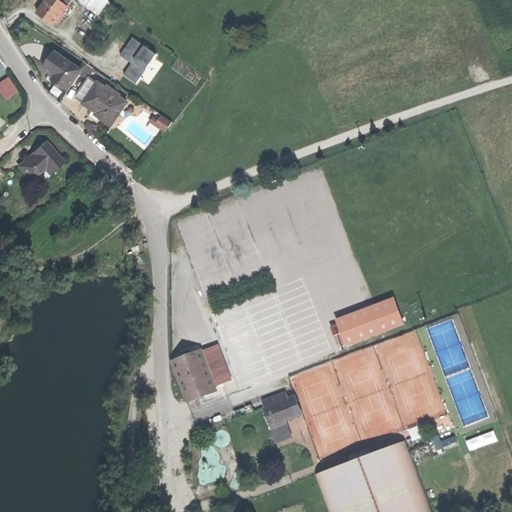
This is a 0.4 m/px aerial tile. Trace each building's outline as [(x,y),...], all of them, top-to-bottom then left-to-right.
[(46,19),(54,25),(68,7),(64,3),(59,0),(47,0),(38,13),(46,19)] [(109,0),(82,0),(83,2),(100,14),(110,0),(109,0)] [(165,51),(139,32),(124,53),(136,62),(128,73),(142,83),(165,51)] [(60,84),(69,90),(80,74),(82,70),(55,52),(44,68),(55,75),(52,79),(60,84)] [(87,63),(82,70),(80,74),(88,79),(89,76),(95,68),(87,63)] [(11,76),(0,81),(0,89),(5,99),(19,92),(11,76)] [(75,97),(84,103),(98,82),(89,76),(88,79),(75,97)] [(96,114),(112,124),(127,101),(119,96),(106,87),(98,82),(84,103),(92,108),(98,112),(96,114)] [(108,84),(106,87),(119,96),(121,93),(108,84)] [(157,122),(167,129),(173,122),(162,115),(157,122)] [(19,166),(31,181),(47,168),(51,174),(63,163),(55,153),(45,142),(32,153),(33,155),(19,166)] [(397,297),(335,315),(337,323),(331,325),(337,343),(344,341),(345,344),(405,326),(397,297)] [(190,307),(200,331),(214,325),(204,301),(190,307)] [(222,343),(206,351),(216,374),(221,385),(238,377),(222,343)] [(186,352),(189,357),(195,355),(196,354),(193,349),(186,352)] [(206,351),(205,350),(196,354),(195,355),(203,372),(206,379),(216,374),(206,351)] [(178,363),(186,380),(203,372),(195,355),(189,357),(178,363)] [(206,379),(203,372),(186,380),(189,387),(206,379)] [(221,385),(216,374),(206,379),(209,386),(212,391),(222,387),(221,385)] [(209,386),(206,379),(189,387),(192,394),(209,386)] [(212,391),(209,386),(192,394),(196,402),(213,394),(212,391)] [(263,401),(266,408),(290,398),(288,391),(263,401)] [(266,408),(264,408),(271,426),(286,420),(297,416),(290,398),(266,408)] [(292,435),(286,420),(271,426),(277,441),(292,435)] [(481,425),(458,434),(463,447),(473,443),(471,440),(484,435),(481,425)] [(317,476),(330,511),(434,511),(410,447),(407,442),(317,476)]
